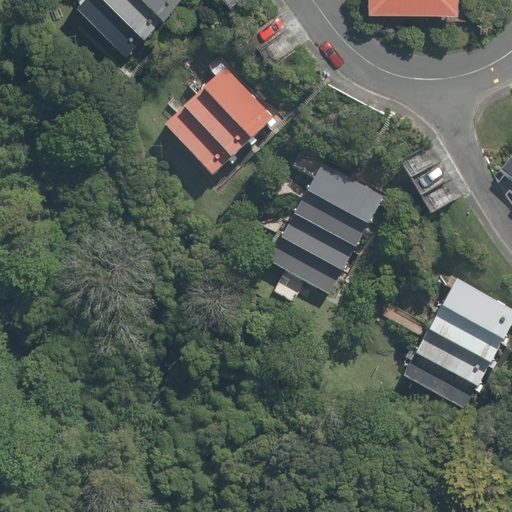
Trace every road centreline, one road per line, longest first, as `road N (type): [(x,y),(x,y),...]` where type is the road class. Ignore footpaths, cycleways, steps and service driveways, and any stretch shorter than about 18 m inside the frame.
road 1 (residential): [(435,99),(374,90),(303,0)]
road 2 (residential): [(511,224),(435,99)]
